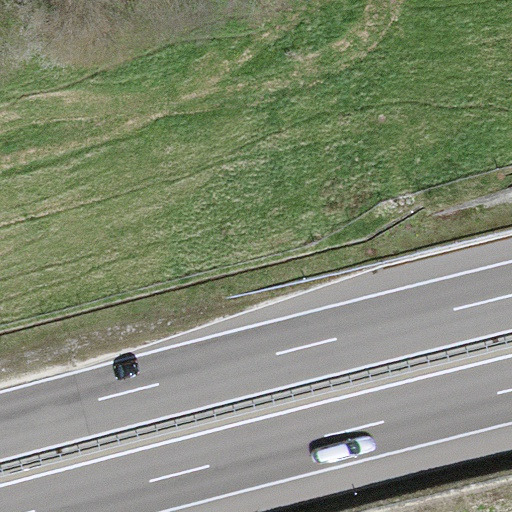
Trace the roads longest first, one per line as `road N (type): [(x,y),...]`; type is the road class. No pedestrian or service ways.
road 1 (motorway): [(511,295),(0,425)]
road 2 (motorway): [(32,511),(511,390)]
